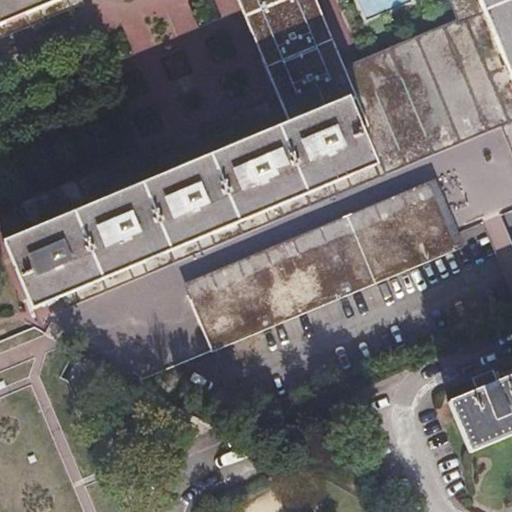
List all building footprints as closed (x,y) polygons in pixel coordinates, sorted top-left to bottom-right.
[(0,0),(0,24),(51,3),(58,0),(0,0)] [(439,0),(450,25),(337,71),(276,97),(17,201),(24,217),(29,230),(45,223),(98,201),(152,180),(179,169),(233,147),(274,130),(287,125),(315,113),(342,102),(349,99),(369,91),(409,75),(420,102),(437,143),(441,151),(452,146),(456,145),(500,126),(511,152),(511,93),(496,55),(478,13),(472,0),(439,0)] [(58,0),(51,3),(56,14),(74,6),(79,4),(77,0),(58,0)] [(235,0),(276,97),(283,113),(287,125),(315,113),(342,102),(349,99),(345,88),(337,71),(307,0),(235,0)] [(511,93),(511,0),(472,0),(478,13),(496,55),(511,93)] [(369,91),(342,102),(359,143),(370,170),(397,159),(437,143),(420,102),(409,75),(369,91)] [(359,143),(342,102),(315,113),(287,125),(274,130),(233,147),(179,169),(152,180),(98,201),(45,223),(29,230),(2,241),(15,271),(30,309),(59,297),(73,291),(154,258),(207,236),(241,223),(275,209),(302,198),(330,186),(370,170),(359,143)] [(73,291),(59,297),(63,305),(441,151),(437,143),(397,159),(370,170),(330,186),(302,198),(275,209),(241,223),(207,236),(154,258),(73,291)] [(171,278),(176,291),(222,272),(263,256),(304,240),(345,223),(385,207),(433,188),(428,176),(171,278)] [(190,324),(201,352),(262,328),(288,317),(384,279),(411,268),(458,250),(450,230),(446,221),(433,188),(385,207),(345,223),(304,240),(263,256),(222,272),(176,291),(190,324)] [(511,434),(511,373),(493,382),(488,370),(477,374),(467,379),(472,391),(446,402),(466,454),(511,434)] [(105,469),(100,459),(95,461),(99,471),(105,469)]
